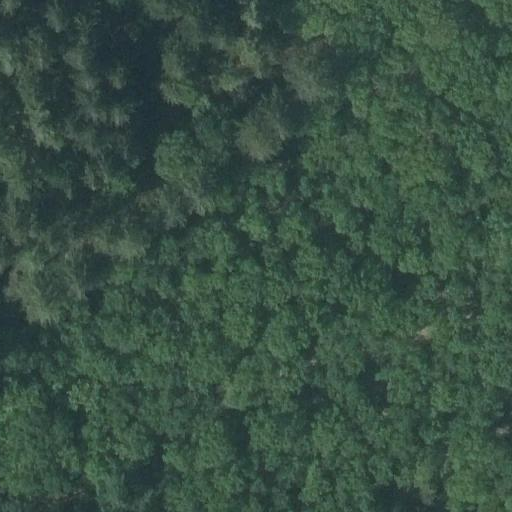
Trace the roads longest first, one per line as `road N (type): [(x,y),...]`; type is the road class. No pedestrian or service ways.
road 1 (track): [(148,511),(152,424),(409,327),(511,306)]
road 2 (track): [(0,169),(241,0)]
road 3 (track): [(152,424),(0,478)]
